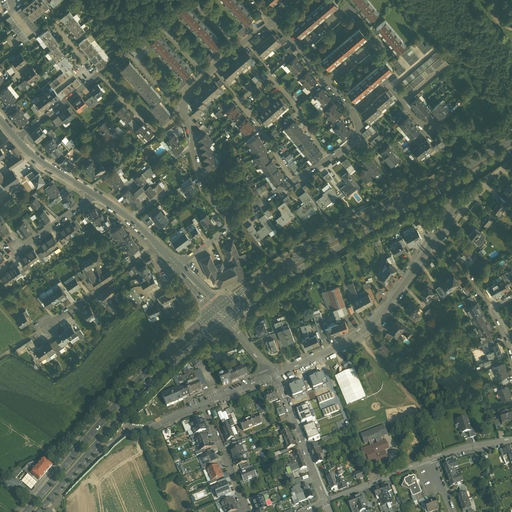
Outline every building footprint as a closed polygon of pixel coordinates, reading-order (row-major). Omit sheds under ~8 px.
[(43,10),(35,0),(33,0),(30,2),(39,14),(43,10)] [(41,0),(35,0),(43,10),(48,7),(41,0)] [(248,10),(238,1),(239,0),(223,0),(245,24),(250,20),(253,16),(250,13),(250,12),(248,10)] [(326,0),(318,7),(325,16),(330,11),(331,12),(333,10),(333,9),(338,5),(333,0),(326,0)] [(378,13),(367,0),(352,0),(353,1),(355,4),(355,3),(364,13),(363,14),(365,16),(366,15),(370,20),(378,13)] [(39,14),(30,2),(26,6),(35,17),(39,14)] [(35,17),(26,6),(22,9),(25,12),(27,15),(29,17),(30,19),(31,20),(35,17)] [(193,12),(188,6),(179,14),(180,14),(191,26),(199,18),(195,14),(196,14),(194,11),(193,12)] [(318,7),(294,28),(293,28),(301,37),(301,36),(306,32),(306,33),(309,31),(308,30),(318,22),(319,23),(321,21),(320,20),(325,16),(318,7)] [(69,11),(61,18),(65,23),(73,16),(69,11)] [(169,13),(157,26),(161,31),(161,30),(173,18),(174,18),(169,13)] [(73,16),(65,23),(69,28),(77,21),(73,16)] [(205,24),(199,18),(191,26),(213,49),(213,50),(218,45),(222,42),(221,42),(218,38),(219,37),(217,35),(216,36),(207,26),(205,23),(205,24)] [(245,24),(241,28),(245,33),(254,25),(255,25),(250,20),(245,24)] [(77,21),(69,28),(73,33),(81,26),(77,21)] [(406,45),(385,21),(376,28),(377,28),(381,33),(380,34),(382,36),(383,35),(391,45),(390,46),(392,48),(393,47),(397,52),(397,53),(406,45)] [(81,26),(73,33),(77,38),(85,31),(81,26)] [(245,33),(241,28),(237,32),(241,37),(242,37),(241,37),(245,33)] [(47,29),(39,36),(43,41),(51,34),(47,29)] [(367,38),(359,29),(347,40),(354,48),(359,44),(360,44),(362,43),(361,42),(366,38),(367,38)] [(51,34),(43,41),(47,46),(55,39),(51,34)] [(274,36),(272,34),(268,37),(276,46),(280,43),(280,42),(278,40),(274,36)] [(174,51),(165,42),(166,41),(164,39),(163,40),(158,35),(150,43),(172,66),(180,58),(176,53),(177,53),(175,51),(174,51)] [(91,42),(87,37),(79,44),(83,49),(91,42)] [(276,46),(268,37),(264,41),(272,50),(276,46)] [(55,39),(47,46),(51,50),(56,46),(59,44),(55,39)] [(315,42),(317,47),(325,44),(323,39),(315,42)] [(347,40),(322,60),(330,69),(335,65),(337,63),(347,54),(347,55),(350,53),(349,52),(354,48),(347,40)] [(141,41),(130,51),(135,56),(135,55),(145,45),(141,41)] [(272,50),(264,41),(260,45),(268,53),(272,50)] [(91,42),(83,49),(87,54),(95,47),(91,42)] [(213,50),(205,58),(209,63),(210,62),(209,62),(222,50),(223,50),(218,45),(213,50)] [(268,53),(260,45),(256,48),(256,49),(262,56),(263,57),(268,53)] [(56,46),(51,50),(48,53),(52,58),(60,51),(56,46)] [(95,47),(87,54),(91,59),(99,52),(95,47)] [(262,56),(256,49),(254,51),(260,58),(262,56)] [(60,51),(52,58),(56,62),(64,56),(60,51)] [(254,59),(246,51),(242,54),(250,63),(254,59)] [(99,52),(91,59),(95,63),(103,57),(99,52)] [(27,62),(20,53),(15,57),(22,66),(27,62)] [(250,63),(242,54),(238,58),(246,67),(250,63)] [(64,56),(56,62),(60,67),(68,61),(64,56)] [(22,66),(15,57),(11,61),(17,69),(22,66)] [(103,57),(95,63),(98,68),(99,68),(105,63),(107,62),(103,57)] [(291,61),(286,65),(291,70),(299,63),(297,61),(297,59),(296,57),(291,61)] [(185,63),(180,58),(172,66),(183,78),(188,74),(192,70),(191,70),(188,66),(188,65),(186,62),(185,63)] [(246,67),(238,58),(234,62),(242,71),(246,67)] [(68,61),(60,67),(64,72),(65,71),(68,69),(72,66),(68,61)] [(385,61),(373,71),(380,80),(385,76),(388,75),(387,74),(392,70),(385,61)] [(151,86),(129,62),(121,69),(142,93),(151,86)] [(242,71),(234,62),(230,65),(238,74),(242,71)] [(299,63),(291,70),(295,75),(300,71),(304,67),(303,66),(301,65),(299,63)] [(238,74),(230,65),(226,69),(233,78),(238,74)] [(11,67),(6,70),(10,75),(14,71),(11,67)] [(38,76),(32,67),(27,71),(34,80),(38,76)] [(233,78),(226,69),(222,73),(223,74),(227,79),(229,82),(233,78)] [(34,80),(27,71),(22,75),(26,79),(29,83),(34,80)] [(373,72),(348,92),(355,101),(360,96),(361,97),(363,95),(372,86),(373,87),(375,85),(375,84),(380,80),(373,71),(373,72)] [(299,80),(303,85),(311,78),(309,76),(310,73),(308,72),(304,76),(299,80)] [(183,78),(175,86),(179,91),(192,78),(192,79),(188,74),(183,78)] [(258,74),(252,78),(256,83),(262,79),(258,74)] [(311,78),(303,85),(308,90),(312,86),(317,82),(316,80),(313,80),(311,78)] [(216,82),(215,81),(210,84),(218,93),(222,89),(220,87),(216,82)] [(250,81),(245,85),(248,90),(253,85),(250,81)] [(46,84),(41,90),(46,93),(50,88),(48,86),(46,84)] [(218,93),(210,84),(206,88),(214,97),(218,93)] [(104,92),(98,85),(90,91),(93,95),(96,99),(96,98),(98,100),(98,101),(102,97),(101,95),(104,92)] [(161,98),(151,86),(142,93),(153,105),(159,100),(161,98)] [(7,87),(0,92),(0,95),(2,98),(10,91),(7,87)] [(214,97),(206,88),(202,92),(210,100),(214,97)] [(57,94),(53,89),(50,91),(56,99),(59,97),(57,94)] [(313,97),(317,102),(325,95),(323,93),(323,91),(322,89),(317,93),(313,97)] [(10,91),(2,98),(5,101),(13,95),(10,91)] [(56,99),(50,91),(45,95),(51,103),(56,99)] [(387,93),(385,91),(381,95),(389,104),(393,100),(391,97),(387,93)] [(210,100),(202,92),(198,95),(199,96),(206,104),(210,100)] [(13,95),(5,101),(8,105),(10,104),(16,99),(13,95)] [(51,103),(45,95),(40,99),(46,107),(51,103)] [(96,99),(93,95),(87,99),(92,104),(93,104),(96,101),(98,100),(96,98),(96,99)] [(317,102),(314,105),(318,109),(321,107),(326,103),(331,99),(329,97),(327,97),(325,95),(317,102)] [(389,104),(381,95),(377,98),(384,107),(389,104)] [(206,104),(199,96),(194,100),(195,101),(202,109),(207,105),(206,104)] [(416,99),(410,104),(414,109),(422,102),(419,97),(416,99)] [(84,102),(81,98),(72,105),(78,112),(87,106),(84,102)] [(280,98),(275,101),(283,110),(287,106),(285,104),(281,99),(280,98)] [(384,107),(377,98),(373,102),(374,103),(380,111),(384,107)] [(40,99),(35,103),(39,109),(41,111),(46,107),(40,99)] [(170,113),(159,100),(153,105),(151,108),(161,120),(169,113),(170,113)] [(202,109),(195,101),(191,105),(197,112),(199,114),(203,110),(202,109)] [(283,110),(275,101),(271,105),(279,114),(283,110)] [(422,102),(414,109),(418,113),(426,106),(422,102)] [(380,111),(374,103),(369,107),(377,116),(381,112),(380,111)] [(440,103),(431,110),(435,114),(444,107),(440,103)] [(12,106),(7,110),(10,112),(15,108),(17,107),(14,104),(12,106)] [(324,112),(324,113),(329,117),(337,110),(335,108),(335,106),(333,104),(329,108),(324,112)] [(234,105),(226,112),(230,117),(238,109),(234,105)] [(271,105),(267,109),(275,117),(279,114),(271,105)] [(133,117),(123,106),(116,112),(126,123),(127,122),(131,118),(133,117)] [(426,106),(418,113),(422,118),(430,111),(426,106)] [(377,116),(369,107),(365,110),(373,119),(377,116)] [(444,107),(435,114),(439,119),(443,116),(448,112),(447,112),(444,107)] [(12,115),(11,115),(15,121),(23,114),(19,109),(17,111),(12,115)] [(73,116),(67,109),(62,113),(62,112),(59,115),(65,122),(73,116)] [(238,109),(230,117),(234,121),(238,118),(242,114),(238,109)] [(267,109),(263,112),(271,121),(275,117),(267,109)] [(337,110),(329,117),(333,122),(338,118),(342,114),(341,113),(338,113),(337,110)] [(373,119),(365,110),(361,114),(369,123),(373,119)] [(448,112),(443,116),(445,118),(452,112),(450,110),(447,112),(448,112)] [(203,118),(199,114),(197,112),(194,114),(200,121),(203,118)] [(271,121),(263,112),(259,116),(260,117),(266,124),(267,125),(271,121)] [(161,120),(158,123),(162,127),(172,117),(169,113),(161,120)] [(23,114),(15,121),(20,126),(20,125),(27,120),(27,119),(23,114)] [(57,117),(52,121),(56,126),(61,122),(57,117)] [(266,124),(260,117),(258,119),(264,126),(266,124)] [(404,121),(399,124),(400,125),(403,129),(412,122),(408,117),(404,121)] [(131,118),(127,122),(131,127),(136,123),(131,118)] [(238,118),(234,121),(231,123),(233,126),(235,124),(240,120),(238,118)] [(242,122),(238,126),(242,130),(250,123),(246,118),(242,122)] [(287,123),(286,124),(288,126),(293,122),(294,122),(295,120),(293,118),(287,123)] [(115,129),(111,124),(110,125),(107,121),(99,127),(102,131),(102,132),(103,133),(104,133),(107,136),(111,132),(112,134),(116,130),(115,129)] [(288,126),(285,129),(288,133),(297,126),(294,122),(293,122),(288,126)] [(334,130),(333,130),(338,135),(346,128),(344,126),(344,124),(343,122),(342,123),(338,126),(334,130)] [(403,129),(407,134),(416,127),(412,122),(403,129)] [(136,123),(131,127),(135,131),(136,130),(136,131),(140,127),(136,123)] [(250,123),(242,130),(245,135),(246,135),(250,131),(254,127),(250,123)] [(153,135),(143,124),(140,127),(136,131),(141,136),(139,138),(144,143),(146,141),(146,142),(153,135)] [(118,126),(115,129),(116,130),(112,134),(117,139),(125,133),(118,126)] [(297,126),(288,133),(292,138),(301,130),(297,126)] [(42,131),(39,127),(30,135),(36,142),(44,135),(41,131),(42,131)] [(416,127),(407,134),(411,138),(414,136),(420,131),(416,127)] [(346,128),(338,135),(342,140),(347,136),(351,132),(350,130),(348,130),(346,128)] [(301,130),(292,138),(296,142),(304,134),(301,130)] [(204,135),(198,140),(202,144),(207,140),(210,138),(206,133),(204,135)] [(304,134),(296,142),(299,146),(307,139),(308,138),(304,134)] [(445,142),(438,134),(433,138),(438,144),(440,146),(441,146),(445,142)] [(170,138),(166,141),(166,142),(171,148),(179,142),(174,135),(170,138)] [(258,136),(248,142),(251,147),(261,141),(258,136)] [(51,139),(43,145),(48,151),(57,144),(52,138),(51,138),(51,139)] [(307,139),(299,146),(298,146),(302,151),(311,143),(307,139)] [(207,140),(202,144),(200,146),(204,151),(209,146),(211,144),(207,140)] [(433,147),(427,140),(422,144),(429,151),(428,151),(429,152),(434,148),(433,147)] [(261,141),(251,147),(254,152),(264,146),(261,141)] [(66,147),(61,142),(57,145),(62,150),(66,147)] [(179,142),(171,148),(176,154),(180,151),(184,148),(179,142)] [(311,143),(302,151),(306,155),(315,147),(311,143)] [(429,151),(422,144),(422,143),(417,147),(424,155),(428,151),(429,151)] [(57,144),(48,151),(54,157),(60,152),(62,150),(57,145),(57,144)] [(62,150),(60,152),(63,156),(68,151),(70,150),(67,146),(66,147),(62,150)] [(209,146),(204,151),(201,153),(205,157),(206,157),(211,153),(213,151),(209,146)] [(264,146),(254,152),(257,156),(264,152),(267,150),(264,146)] [(393,150),(389,146),(382,152),(386,156),(384,158),(392,166),(399,160),(392,151),(393,150)] [(20,154),(15,147),(11,150),(16,157),(20,154)] [(84,151),(78,147),(77,147),(75,150),(81,155),(84,151)] [(315,147),(306,155),(309,159),(318,151),(315,147)] [(424,155),(417,147),(412,151),(419,159),(424,155)] [(318,151),(309,159),(313,163),(322,155),(318,151)] [(98,152),(92,156),(95,160),(100,156),(98,152)] [(264,152),(257,156),(254,158),(257,163),(267,157),(264,152)] [(211,153),(206,157),(205,157),(203,159),(207,164),(213,159),(215,157),(211,153)] [(16,157),(6,164),(10,170),(24,160),(20,154),(16,157)] [(63,156),(59,161),(61,162),(60,164),(68,171),(73,164),(63,156)] [(267,157),(257,163),(260,168),(262,167),(262,166),(270,161),(267,157)] [(381,172),(370,158),(364,163),(369,169),(360,176),(365,183),(381,172)] [(213,159),(207,164),(205,166),(209,170),(211,168),(217,164),(213,159)] [(347,159),(341,163),(348,172),(350,174),(355,169),(347,159)] [(270,161),(262,166),(262,167),(265,171),(275,165),(272,160),(270,161)] [(176,168),(184,178),(192,171),(184,161),(176,168)] [(88,164),(85,167),(90,174),(91,173),(93,177),(95,176),(96,175),(97,175),(96,175),(100,173),(97,169),(92,162),(88,164)] [(217,164),(211,168),(213,171),(221,164),(219,162),(217,164)] [(275,165),(265,171),(268,176),(269,175),(268,175),(278,170),(277,169),(275,165)] [(101,166),(97,169),(100,173),(96,175),(97,175),(96,175),(97,176),(105,171),(101,166)] [(150,167),(142,174),(146,179),(154,172),(150,167)] [(107,177),(106,178),(110,183),(120,176),(123,174),(119,169),(116,171),(113,173),(107,177)] [(278,170),(268,175),(269,175),(271,180),(281,174),(278,169),(277,169),(278,170)] [(30,179),(35,176),(32,171),(24,176),(28,181),(30,179)] [(358,185),(348,172),(342,177),(348,184),(340,189),(345,195),(358,185)] [(4,179),(0,182),(3,185),(5,189),(18,180),(13,173),(4,179)] [(332,178),(328,173),(323,177),(327,182),(332,178)] [(30,179),(36,188),(44,182),(38,174),(35,176),(30,179)] [(281,174),(271,180),(274,185),(282,180),(284,178),(281,174)] [(141,178),(139,175),(134,179),(141,187),(142,186),(145,183),(141,178)] [(120,176),(110,183),(114,189),(120,184),(124,182),(124,181),(120,176)] [(181,185),(184,188),(191,183),(188,180),(181,185)] [(145,183),(142,186),(145,190),(150,185),(148,183),(147,182),(145,183)] [(191,182),(191,183),(184,188),(182,190),(189,198),(198,191),(191,182)] [(152,188),(156,193),(157,194),(163,189),(162,188),(159,184),(158,183),(152,188)] [(312,189),(308,183),(302,187),(306,192),(307,193),(312,189)] [(50,186),(45,189),(51,198),(57,194),(59,192),(53,184),(50,186)] [(152,188),(150,185),(145,190),(144,190),(148,195),(150,198),(156,193),(152,188)] [(141,187),(134,193),(137,196),(142,192),(144,190),(145,190),(142,186),(141,187)] [(331,188),(324,193),(325,194),(319,199),(323,205),(323,206),(337,195),(331,188)] [(128,189),(122,195),(129,203),(135,198),(137,196),(134,193),(133,194),(128,189)] [(137,196),(135,198),(138,201),(138,200),(137,199),(138,198),(140,199),(144,195),(142,192),(137,196)] [(307,193),(306,192),(299,196),(305,204),(298,209),(302,215),(316,205),(307,193)] [(69,193),(62,198),(68,206),(75,202),(69,193)] [(287,196),(283,200),(284,202),(286,204),(291,201),(287,196)] [(500,196),(495,202),(497,204),(493,210),(496,212),(496,214),(499,219),(504,216),(502,213),(506,208),(504,206),(507,203),(506,202),(507,202),(500,196)] [(12,197),(4,203),(5,205),(1,208),(3,211),(16,202),(12,197)] [(40,205),(35,198),(28,203),(30,206),(28,207),(31,211),(33,210),(40,205)] [(135,198),(129,203),(135,210),(142,205),(138,200),(138,201),(135,198)] [(286,204),(284,202),(278,207),(281,211),(283,210),(285,213),(276,219),(281,226),(295,215),(286,204)] [(159,211),(155,207),(149,212),(153,217),(159,211)] [(87,214),(86,215),(84,216),(83,216),(87,222),(88,222),(91,220),(93,219),(100,214),(95,208),(89,212),(87,214)] [(268,209),(264,213),(267,218),(272,214),(268,209)] [(153,217),(152,217),(160,227),(165,223),(166,223),(165,222),(168,220),(160,210),(159,211),(153,217)] [(43,211),(36,216),(42,224),(49,219),(43,211)] [(100,214),(93,219),(97,225),(105,218),(101,213),(100,214)] [(493,221),(485,214),(480,220),(487,226),(491,221),(492,222),(493,221)] [(262,238),(275,228),(264,215),(259,219),(264,226),(257,232),(262,238)] [(207,216),(200,220),(203,224),(209,219),(207,216)] [(27,219),(26,217),(21,220),(22,222),(23,222),(26,225),(30,222),(27,219)] [(97,225),(96,225),(100,231),(102,230),(109,225),(111,223),(107,217),(105,218),(97,225)] [(209,219),(203,224),(207,230),(214,225),(209,219)] [(22,222),(15,227),(22,238),(30,232),(26,225),(23,222),(22,222)] [(195,223),(188,228),(190,231),(196,227),(196,225),(195,223)] [(71,224),(65,229),(69,235),(72,234),(73,234),(73,233),(76,231),(74,227),(73,227),(71,224)] [(257,242),(262,238),(257,232),(251,225),(247,228),(257,242)] [(116,230),(112,232),(115,237),(125,231),(122,226),(116,230)] [(201,234),(196,227),(190,231),(195,238),(201,234)] [(65,229),(58,233),(60,236),(61,238),(62,240),(63,240),(66,238),(67,238),(67,237),(69,235),(65,229)] [(404,236),(410,246),(422,239),(417,229),(404,236)] [(477,232),(473,229),(468,235),(475,241),(479,236),(481,233),(481,234),(481,233),(478,231),(477,232)] [(125,231),(115,237),(119,242),(120,241),(128,235),(125,231)] [(128,235),(120,241),(123,245),(132,239),(129,234),(128,235)] [(180,237),(173,243),(179,251),(191,242),(185,235),(180,238),(180,237)] [(57,242),(53,237),(46,242),(53,252),(60,247),(57,242)] [(403,238),(397,241),(398,244),(401,243),(403,247),(406,245),(403,238)] [(132,239),(123,245),(126,250),(136,244),(132,239)] [(46,242),(39,246),(41,249),(41,250),(42,251),(44,254),(44,253),(46,256),(43,258),(45,261),(46,261),(47,260),(48,259),(46,257),(53,252),(46,242)] [(243,262),(240,256),(233,242),(223,247),(229,261),(233,259),(236,265),(237,265),(240,263),(240,264),(243,262)] [(398,244),(391,248),(395,256),(405,251),(403,247),(401,243),(398,244)] [(136,244),(126,250),(129,255),(132,253),(137,250),(139,249),(136,244)] [(468,247),(462,252),(468,260),(474,255),(468,247)] [(34,250),(27,255),(32,262),(38,257),(39,257),(37,255),(34,250)] [(43,258),(40,253),(37,255),(39,257),(38,257),(43,263),(45,261),(43,258)] [(240,256),(243,262),(249,259),(245,253),(240,256)] [(27,255),(21,259),(21,260),(23,262),(22,263),(23,264),(25,267),(29,264),(30,264),(29,264),(32,262),(27,255)] [(99,255),(91,258),(94,265),(97,263),(102,261),(99,255)] [(210,256),(199,261),(208,279),(210,277),(218,273),(215,266),(210,256)] [(91,258),(83,262),(86,268),(88,273),(91,271),(89,267),(94,265),(91,258)] [(100,270),(97,263),(94,265),(100,277),(103,276),(100,270)] [(222,263),(215,266),(218,273),(225,270),(222,263)] [(138,269),(139,272),(141,275),(149,271),(146,264),(138,269)] [(384,271),(391,276),(396,270),(389,264),(387,267),(384,271)] [(236,265),(230,268),(237,281),(243,278),(239,270),(237,265),(236,265)] [(16,267),(10,271),(15,278),(22,273),(20,270),(19,269),(16,267)] [(218,273),(210,277),(213,284),(217,282),(220,289),(237,281),(230,268),(225,270),(218,273)] [(383,272),(380,276),(379,275),(377,277),(385,284),(391,276),(384,271),(382,270),(381,271),(383,272)] [(10,271),(1,278),(6,285),(9,282),(10,282),(15,278),(10,271)] [(103,276),(100,277),(103,283),(112,277),(112,278),(113,277),(110,271),(103,276)] [(149,271),(141,275),(144,280),(141,282),(146,290),(158,283),(153,275),(152,275),(149,271)] [(504,273),(500,275),(503,280),(504,279),(506,284),(509,282),(504,274),(504,273)] [(461,286),(454,276),(449,279),(449,278),(448,278),(446,279),(446,280),(447,281),(446,281),(451,288),(455,286),(457,288),(461,286)] [(100,277),(92,282),(96,288),(103,284),(103,283),(100,277)] [(75,278),(66,284),(72,293),(81,286),(77,281),(75,278)] [(506,284),(504,279),(503,280),(498,283),(504,293),(510,290),(506,284)] [(451,288),(446,281),(441,285),(446,292),(451,288)] [(504,293),(498,283),(488,288),(493,296),(494,299),(504,293)] [(60,287),(54,290),(61,300),(67,296),(62,289),(60,286),(60,287)] [(345,306),(338,286),(326,291),(331,302),(333,310),(337,308),(340,317),(348,314),(346,308),(345,306)] [(435,294),(427,286),(421,293),(427,299),(429,297),(431,295),(433,296),(435,294)] [(471,293),(465,286),(462,288),(467,295),(471,293)] [(109,287),(102,293),(108,298),(109,298),(114,292),(109,287)] [(54,290),(48,295),(54,305),(61,300),(54,290)] [(134,290),(131,292),(126,296),(134,306),(139,303),(142,301),(141,300),(139,297),(136,294),(134,290)] [(173,291),(166,294),(169,302),(171,301),(176,298),(173,291)] [(331,302),(326,291),(321,292),(326,304),(331,302)] [(102,293),(97,298),(103,305),(107,301),(106,300),(108,298),(102,293)] [(116,294),(110,300),(112,301),(113,300),(116,303),(120,300),(118,298),(118,297),(116,294)] [(166,294),(160,298),(163,305),(169,302),(166,294)] [(361,298),(359,299),(364,307),(373,302),(368,294),(361,298)] [(54,305),(48,295),(42,299),(44,302),(46,305),(49,309),(54,305)] [(471,296),(465,299),(469,305),(475,301),(471,296)] [(355,301),(353,302),(357,311),(364,307),(359,299),(355,301)] [(110,304),(108,305),(110,307),(107,309),(110,311),(115,307),(116,306),(112,302),(110,304)] [(172,311),(170,305),(169,302),(163,305),(165,308),(166,307),(171,317),(174,315),(172,311)] [(412,302),(406,309),(411,314),(413,315),(416,312),(419,308),(412,302)] [(477,303),(466,309),(472,318),(473,317),(482,312),(477,303)] [(148,309),(147,309),(148,310),(151,317),(151,318),(158,315),(158,316),(160,315),(161,313),(160,312),(159,311),(157,305),(148,309)] [(90,307),(82,312),(89,321),(93,319),(96,317),(96,316),(95,314),(93,311),(90,307)] [(175,310),(172,311),(174,315),(175,316),(183,313),(181,307),(175,310)] [(435,312),(431,307),(427,311),(431,316),(435,312)] [(23,313),(23,312),(19,315),(20,317),(16,320),(22,328),(30,322),(27,317),(23,313)] [(103,319),(98,312),(95,314),(96,316),(96,317),(99,320),(100,321),(103,319)] [(416,312),(413,315),(411,314),(409,316),(415,321),(420,316),(416,312)] [(482,312),(473,317),(476,322),(474,323),(477,327),(487,321),(482,312)] [(320,313),(313,315),(316,324),(316,325),(323,323),(320,313)] [(282,321),(274,323),(276,329),(278,329),(279,331),(285,329),(282,321)] [(342,322),(338,323),(341,332),(348,330),(346,322),(344,321),(342,322)] [(404,327),(396,321),(392,326),(400,332),(402,329),(404,327)] [(487,321),(477,327),(482,337),(493,331),(487,321)] [(332,325),(328,327),(326,322),(323,323),(328,336),(328,337),(341,332),(338,323),(335,324),(332,325)] [(323,323),(316,325),(318,329),(321,339),(328,336),(323,323)] [(264,324),(256,327),(259,335),(260,335),(267,332),(264,324)] [(305,326),(305,324),(301,326),(305,337),(306,337),(307,339),(303,340),(306,349),(313,346),(309,338),(305,326)] [(309,324),(305,326),(309,338),(313,346),(319,343),(316,335),(312,337),(311,335),(312,335),(309,324)] [(71,326),(64,331),(70,340),(72,343),(79,338),(77,335),(76,332),(71,326)] [(400,332),(392,326),(388,331),(401,341),(403,339),(398,335),(400,332)] [(294,341),(289,327),(285,329),(289,342),(289,343),(294,341)] [(279,331),(278,332),(283,344),(289,342),(285,329),(279,331)] [(64,331),(56,337),(57,339),(61,344),(65,342),(66,343),(70,340),(64,331)] [(61,344),(57,339),(53,342),(59,350),(63,347),(61,344)] [(270,340),(266,342),(269,351),(272,350),(273,353),(278,351),(274,339),(270,340)] [(31,340),(26,343),(19,348),(21,351),(23,350),(23,349),(27,346),(29,348),(33,346),(34,344),(31,340)] [(49,341),(42,346),(49,355),(51,353),(53,354),(55,352),(57,351),(51,343),(49,341)] [(59,350),(53,342),(51,343),(57,351),(55,352),(58,356),(62,353),(59,350)] [(389,350),(383,343),(377,348),(381,351),(382,351),(385,354),(389,350)] [(497,345),(495,346),(490,348),(491,351),(494,358),(501,355),(497,345)] [(38,349),(36,347),(34,348),(33,346),(29,348),(30,350),(29,350),(35,359),(40,360),(40,359),(41,360),(44,357),(45,358),(47,361),(51,359),(49,355),(42,346),(38,349)] [(217,347),(211,349),(216,360),(221,358),(217,347)] [(489,360),(483,362),(485,367),(493,364),(491,359),(494,358),(491,351),(486,353),(489,360)] [(195,361),(192,362),(194,367),(197,366),(196,365),(200,364),(199,363),(202,362),(200,356),(197,358),(197,359),(195,360),(195,361)] [(190,362),(186,366),(183,369),(185,372),(193,365),(190,362)] [(503,363),(492,368),(489,369),(492,375),(493,374),(494,375),(496,379),(508,375),(503,363)] [(239,370),(235,371),(239,380),(248,376),(244,367),(239,370)] [(197,378),(200,386),(206,384),(200,370),(194,372),(197,378)] [(233,372),(228,374),(232,382),(232,383),(239,380),(235,371),(233,372)] [(194,372),(178,379),(179,383),(184,381),(186,388),(189,387),(187,383),(197,378),(194,372)] [(228,374),(226,375),(225,373),(218,376),(222,386),(230,383),(229,383),(232,382),(228,374)] [(312,389),(313,391),(328,385),(323,373),(308,379),(309,381),(312,389)] [(197,378),(187,383),(189,387),(186,388),(190,396),(190,397),(193,396),(192,395),(202,391),(200,386),(197,378)] [(303,381),(288,387),(293,399),(307,393),(307,391),(303,383),(303,381)] [(507,387),(499,391),(503,400),(511,396),(507,387)] [(185,388),(179,391),(182,399),(190,396),(186,388),(185,388)] [(179,391),(178,389),(162,395),(167,407),(183,400),(182,399),(179,391)] [(273,390),(262,395),(265,402),(269,401),(270,402),(277,399),(273,390)] [(317,398),(319,404),(333,398),(331,393),(317,398)] [(301,408),(296,410),(297,413),(298,416),(310,412),(307,405),(301,408)] [(322,411),(325,416),(338,411),(336,405),(322,411)] [(511,416),(510,411),(499,415),(502,424),(511,421),(511,416)] [(310,412),(298,416),(299,420),(300,419),(301,422),(306,420),(312,418),(310,412)] [(258,415),(250,418),(254,427),(262,423),(258,415)] [(467,417),(456,421),(457,425),(460,424),(461,428),(459,428),(461,432),(462,432),(462,434),(461,435),(464,438),(466,437),(465,433),(468,432),(472,431),(471,429),(467,417)] [(250,418),(240,423),(243,431),(254,427),(250,418)] [(195,422),(189,424),(190,424),(192,430),(204,425),(201,419),(195,422)] [(305,431),(307,434),(317,430),(314,424),(308,426),(303,428),(305,431)] [(204,425),(192,430),(194,434),(194,435),(199,433),(206,430),(204,425)] [(361,435),(364,444),(369,442),(370,446),(361,449),(363,456),(364,455),(365,458),(362,459),(365,467),(370,465),(370,464),(374,463),(375,465),(387,460),(385,454),(382,455),(381,452),(385,451),(384,447),(387,446),(385,440),(382,441),(381,437),(384,436),(383,433),(387,432),(384,425),(361,435)] [(288,429),(280,432),(283,439),(291,436),(288,429)] [(224,433),(223,433),(226,441),(228,440),(234,438),(231,430),(224,433)] [(317,430),(307,434),(308,437),(307,437),(308,441),(313,439),(319,436),(317,430)] [(200,439),(195,440),(195,441),(197,446),(209,441),(206,436),(200,439)] [(291,436),(283,439),(286,445),(294,442),(291,436)] [(209,441),(197,446),(199,452),(204,450),(211,447),(209,441)] [(319,449),(317,443),(309,447),(313,458),(320,455),(323,454),(321,449),(319,449)] [(242,447),(230,451),(233,459),(244,454),(242,447)] [(510,450),(504,452),(503,449),(500,451),(502,457),(502,458),(503,458),(504,459),(506,465),(510,463),(507,455),(511,454),(510,450)] [(304,461),(300,451),(292,454),(294,458),(288,460),(291,467),(298,464),(304,461)] [(213,452),(201,457),(204,463),(204,465),(209,463),(216,460),(213,452)] [(244,454),(233,459),(236,466),(239,465),(242,464),(247,462),(244,454)] [(320,455),(313,458),(316,464),(322,462),(320,455)] [(38,467),(34,464),(27,466),(23,471),(32,478),(32,479),(37,484),(52,466),(44,460),(38,467)] [(304,461),(298,464),(300,469),(300,470),(307,468),(304,461)] [(455,469),(458,467),(455,461),(448,463),(449,465),(453,464),(455,469)] [(453,464),(449,465),(448,463),(446,464),(443,465),(447,476),(456,472),(455,469),(453,464)] [(291,467),(289,467),(292,473),(300,469),(298,464),(291,467)] [(212,468),(207,470),(209,476),(221,471),(220,470),(218,469),(219,468),(218,466),(212,468)] [(18,467),(11,475),(15,479),(23,471),(18,467)] [(253,469),(241,474),(244,482),(256,477),(253,469)] [(221,471),(209,476),(211,481),(216,479),(222,477),(221,475),(220,474),(221,472),(221,471)] [(456,472),(447,476),(451,486),(454,485),(456,484),(455,483),(459,481),(460,483),(463,482),(460,475),(457,476),(456,472)] [(293,474),(286,477),(288,483),(293,481),(295,480),(293,474)] [(333,474),(326,477),(329,483),(335,481),(334,478),(333,474)] [(413,476),(410,477),(409,476),(408,478),(405,479),(404,481),(405,483),(408,485),(412,496),(413,496),(415,496),(421,493),(421,492),(418,485),(417,484),(417,485),(416,483),(416,482),(416,481),(415,481),(416,479),(415,476),(413,476)] [(339,479),(335,481),(338,486),(345,483),(343,478),(339,479)] [(297,486),(302,484),(300,479),(293,481),(295,488),(297,488),(297,487),(297,486)] [(335,481),(329,483),(331,490),(338,487),(338,486),(335,481)] [(213,487),(218,499),(231,493),(226,482),(218,485),(213,487)] [(295,488),(293,489),(296,496),(304,493),(301,487),(303,486),(302,484),(297,486),(297,487),(297,488),(295,488)] [(303,486),(301,487),(304,493),(310,491),(308,484),(303,486)] [(387,485),(380,488),(383,494),(387,492),(389,492),(387,485)] [(380,488),(374,490),(376,497),(378,496),(383,494),(380,488)] [(304,493),(296,496),(297,499),(299,503),(313,497),(310,491),(304,493)] [(387,492),(383,494),(385,500),(387,505),(389,504),(392,503),(387,492)] [(461,494),(457,496),(459,503),(468,500),(465,492),(461,494)] [(361,495),(354,498),(357,504),(363,502),(361,495)] [(260,498),(252,501),(256,511),(262,509),(263,509),(267,508),(262,497),(262,496),(260,498)] [(354,498),(347,500),(350,507),(357,504),(354,498)] [(225,502),(220,504),(221,504),(223,509),(235,504),(234,503),(234,502),(234,500),(233,500),(232,499),(225,502)] [(385,500),(380,501),(382,506),(384,511),(388,509),(387,505),(385,500)] [(429,501),(423,503),(426,511),(430,511),(439,509),(435,500),(429,502),(429,501)] [(468,500),(459,503),(462,511),(467,509),(471,507),(468,500)] [(363,502),(357,504),(360,511),(366,510),(363,502)]
